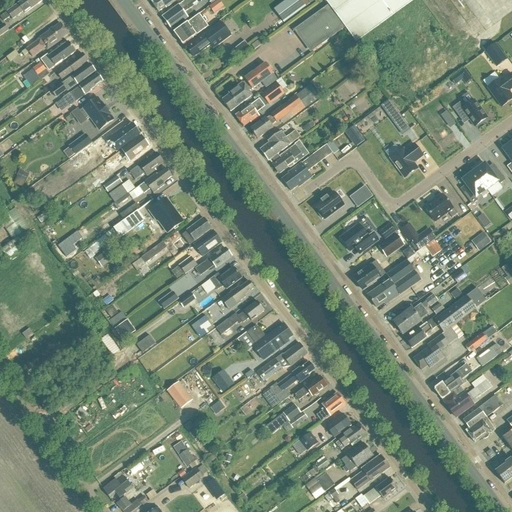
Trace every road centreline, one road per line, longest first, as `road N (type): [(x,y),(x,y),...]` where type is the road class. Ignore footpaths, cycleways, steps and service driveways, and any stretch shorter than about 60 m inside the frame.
road 1 (unclassified): [(431,511),(54,0)]
road 2 (secondary): [(495,511),(279,212)]
road 3 (residential): [(511,122),(393,207),(354,156),(279,212)]
road 4 (secondary): [(279,212),(116,0)]
road 5 (unclassified): [(0,370),(105,511)]
